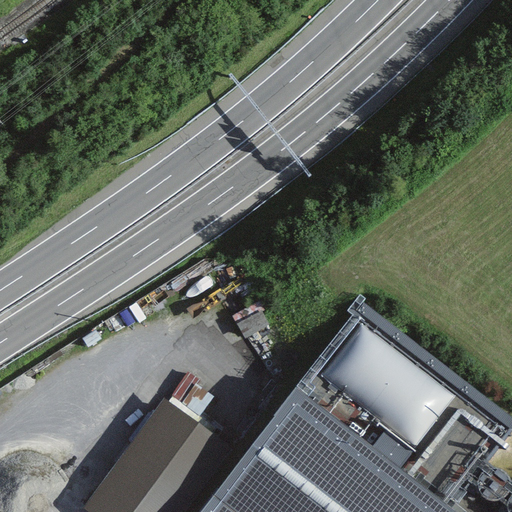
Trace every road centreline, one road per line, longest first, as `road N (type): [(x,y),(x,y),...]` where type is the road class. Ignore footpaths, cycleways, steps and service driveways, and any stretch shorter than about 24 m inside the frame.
road 1 (motorway): [(0,342),(302,134),(448,0)]
road 2 (motorway): [(377,0),(242,120),(0,290)]
road 3 (unknown): [(0,432),(146,337)]
